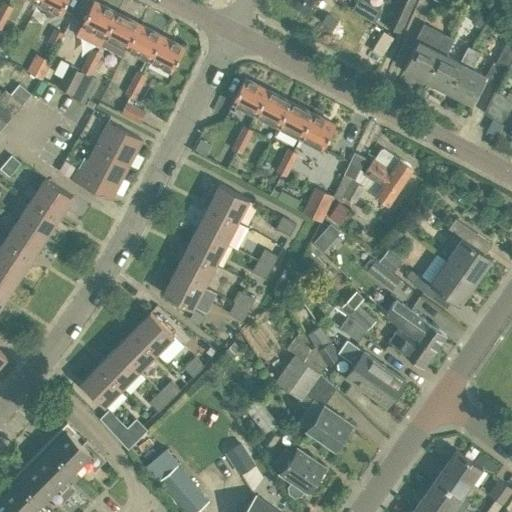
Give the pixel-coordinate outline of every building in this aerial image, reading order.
[(38,0),(38,1),(60,13),(67,0),(38,0)] [(105,35),(117,11),(96,0),(93,0),(82,23),(105,35)] [(288,0),(309,12),(316,0),(288,0)] [(411,5),(399,0),(397,0),(387,24),(399,30),(411,5)] [(3,1),(0,7),(0,13),(7,17),(13,6),(3,1)] [(365,17),(377,25),(382,16),(364,5),(364,8),(365,11),(367,13),(365,17)] [(479,8),(470,17),(481,26),(489,17),(479,8)] [(117,11),(105,35),(127,47),(139,22),(117,11)] [(322,21),(333,28),(338,18),(327,12),(322,21)] [(139,22),(127,47),(149,58),(162,34),(139,22)] [(427,79),(449,35),(424,22),(416,39),(419,40),(404,68),(415,73),(414,77),(425,83),(427,79)] [(64,32),(53,27),(47,39),(58,44),(64,32)] [(371,50),(382,56),(394,37),(383,30),(371,50)] [(185,46),(162,34),(149,58),(172,70),(185,46)] [(454,38),(449,35),(427,79),(449,90),(471,47),(467,45),(459,61),(446,54),(454,38)] [(511,40),(508,37),(496,61),(507,66),(511,56),(511,40)] [(92,46),(86,58),(97,63),(103,52),(92,46)] [(471,47),(449,90),(471,102),(483,79),(485,74),(468,65),(476,49),(471,47)] [(27,70),(39,76),(43,77),(52,60),(36,53),(27,70)] [(86,58),(80,69),(84,71),(86,72),(81,82),(88,85),(92,76),(91,75),(97,63),(86,58)] [(84,71),(80,69),(69,64),(58,85),(73,93),(84,71)] [(130,81),(141,86),(147,75),(136,70),(130,81)] [(256,113),(268,89),(244,77),(232,101),(256,113)] [(141,86),(130,81),(125,93),(135,98),(141,86)] [(0,94),(0,100),(15,113),(31,93),(19,83),(10,93),(5,89),(0,94)] [(268,89),(256,113),(278,124),(290,100),(268,89)] [(511,99),(498,90),(484,111),(500,122),(511,105),(511,99)] [(89,99),(87,103),(86,104),(90,106),(93,108),(96,103),(89,99)] [(0,130),(15,113),(0,100),(0,130)] [(140,122),(146,110),(126,100),(120,112),(140,122)] [(290,100),(278,124),(301,136),(313,112),(290,100)] [(336,123),(313,112),(301,136),(324,147),(336,123)] [(108,121),(92,150),(123,166),(125,162),(129,165),(137,151),(132,148),(137,138),(142,140),(143,139),(108,121)] [(237,136),(248,141),(254,130),(243,124),(237,136)] [(248,141),(237,136),(231,147),(242,153),(248,141)] [(281,159),(292,164),(298,153),(288,147),(281,159)] [(364,186),(376,194),(375,195),(389,204),(413,167),(400,158),(399,158),(383,148),(381,148),(376,157),(375,157),(366,171),(360,168),(366,157),(354,151),(335,191),(342,195),(353,202),(364,186)] [(123,166),(92,150),(82,170),(78,168),(72,179),(97,192),(111,199),(124,175),(119,173),(123,166)] [(12,154),(0,168),(9,176),(21,162),(12,154)] [(292,164),(281,159),(275,170),(286,176),(292,164)] [(31,198),(59,216),(73,195),(45,177),(31,198)] [(208,205),(238,221),(249,198),(220,183),(208,205)] [(302,212),(321,221),(334,195),(314,186),(302,212)] [(59,216),(31,198),(18,218),(46,237),(59,216)] [(349,211),(339,204),(330,217),(340,223),(349,211)] [(208,205),(197,227),(226,242),(238,221),(208,205)] [(282,216),(275,228),(290,235),(296,223),(282,216)] [(476,280),(492,258),(469,242),(476,232),(455,217),(448,227),(462,237),(447,259),(476,280)] [(18,218),(5,239),(33,257),(46,237),(18,218)] [(197,227),(186,249),(215,264),(226,242),(197,227)] [(5,239),(0,245),(0,265),(19,278),(33,257),(5,239)] [(323,252),(311,241),(298,266),(311,278),(326,263),(318,257),(323,252)] [(264,247),(258,259),(272,266),(278,255),(264,247)] [(402,261),(392,252),(388,248),(379,260),(392,271),(402,261)] [(186,249),(175,270),(204,286),(215,264),(186,249)] [(272,266),(258,259),(252,270),(266,278),(272,266)] [(375,259),(374,260),(366,270),(391,290),(400,279),(375,259)] [(476,280),(447,259),(432,281),(415,270),(408,279),(440,302),(447,292),(461,302),(476,280)] [(0,265),(0,294),(6,298),(19,278),(0,265)] [(204,286),(175,270),(163,293),(193,308),(206,314),(217,292),(204,286)] [(278,293),(290,283),(283,273),(274,288),(278,293)] [(234,301),(248,309),(255,313),(262,302),(255,298),(240,290),(234,301)] [(358,303),(364,297),(356,290),(341,306),(367,330),(376,320),(358,303)] [(400,324),(436,350),(447,334),(411,309),(395,298),(386,312),(400,324)] [(248,309),(234,301),(228,313),(242,320),(248,309)] [(206,314),(193,308),(186,317),(198,326),(206,314)] [(133,329),(157,352),(174,335),(150,311),(133,329)] [(359,340),(366,330),(348,313),(339,327),(359,340)] [(183,319),(176,327),(203,351),(210,344),(183,319)] [(436,350),(400,324),(389,340),(425,365),(436,350)] [(314,345),(311,347),(302,359),(319,373),(327,364),(341,354),(338,350),(320,325),(307,334),(314,345)] [(157,352),(133,329),(116,346),(139,370),(157,352)] [(302,359),(311,347),(304,342),(306,338),(298,332),(288,347),(296,353),(276,380),(298,397),(295,402),(305,409),(297,421),(292,422),(288,428),(302,438),(307,430),(334,448),(351,423),(324,405),(336,387),(319,373),(302,359)] [(341,354),(354,364),(397,393),(406,380),(363,350),(347,338),(338,350),(341,354)] [(234,341),(224,352),(230,358),(240,347),(234,341)] [(139,370),(116,346),(98,364),(122,387),(139,370)] [(205,365),(195,355),(183,366),(193,376),(205,365)] [(122,387),(98,364),(81,381),(104,405),(122,387)] [(397,393),(354,364),(345,377),(388,406),(397,393)] [(159,390),(169,400),(180,389),(170,379),(159,390)] [(169,400),(159,390),(142,407),(152,416),(169,400)] [(234,391),(225,396),(233,410),(242,404),(234,391)] [(272,446),(280,435),(269,428),(277,422),(258,397),(245,407),(265,433),(261,438),(272,446)] [(127,426),(109,408),(99,417),(127,448),(147,429),(136,417),(127,426)] [(0,511),(34,511),(33,511),(51,494),(61,504),(76,489),(66,479),(83,461),(94,472),(106,459),(86,439),(82,444),(71,434),(76,430),(67,421),(47,441),(31,457),(14,474),(0,487),(0,511)] [(240,441),(225,452),(240,474),(255,464),(240,441)] [(300,495),(305,489),(308,491),(325,466),(297,447),(294,452),(285,446),(275,460),(284,466),(280,471),(292,479),(287,485),(288,492),(294,496),(300,495)] [(446,464),(471,482),(482,467),(457,449),(446,464)] [(158,480),(186,511),(195,511),(210,500),(177,463),(158,480)] [(446,464),(435,479),(469,502),(461,496),(471,482),(446,464)] [(489,493),(495,497),(503,503),(511,489),(511,487),(499,478),(489,493)] [(435,479),(425,493),(451,511),(462,511),(469,502),(435,479)] [(451,511),(425,493),(415,508),(420,511),(451,511)] [(245,511),(279,511),(256,495),(245,511)] [(495,497),(484,511),(496,511),(503,503),(495,497)]
